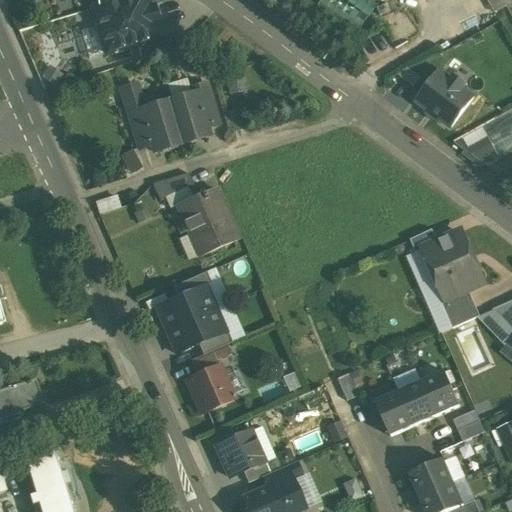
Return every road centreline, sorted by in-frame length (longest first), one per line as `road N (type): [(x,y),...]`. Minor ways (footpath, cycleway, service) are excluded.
road 1 (tertiary): [(199,511),(0,51)]
road 2 (residential): [(211,0),(511,222)]
